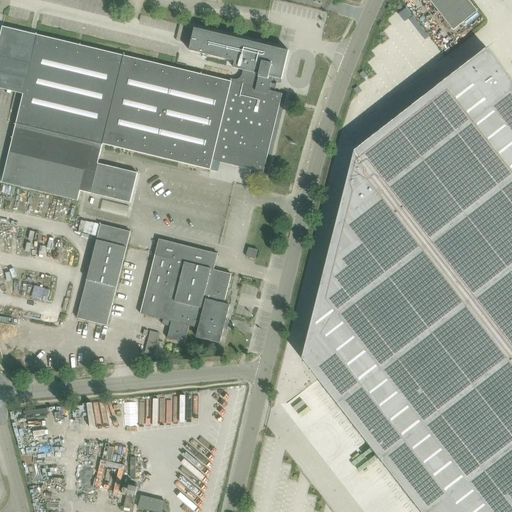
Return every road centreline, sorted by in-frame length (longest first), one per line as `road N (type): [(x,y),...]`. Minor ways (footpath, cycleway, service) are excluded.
road 1 (unclassified): [(264,369),(323,130),(374,0)]
road 2 (unclassified): [(0,394),(264,369)]
road 3 (unknown): [(97,511),(71,494),(73,430),(153,435),(161,445)]
road 4 (unclassified): [(233,511),(264,369)]
